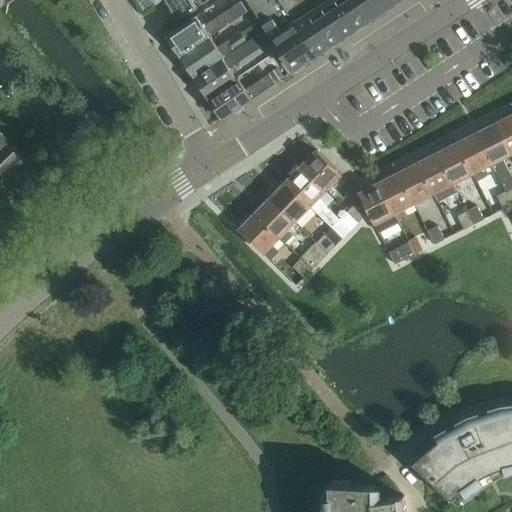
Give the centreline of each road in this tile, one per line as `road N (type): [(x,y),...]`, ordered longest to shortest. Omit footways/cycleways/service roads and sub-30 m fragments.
road 1 (residential): [(209,165),(466,0)]
road 2 (residential): [(0,322),(91,244),(209,165)]
road 3 (residential): [(209,165),(115,0)]
